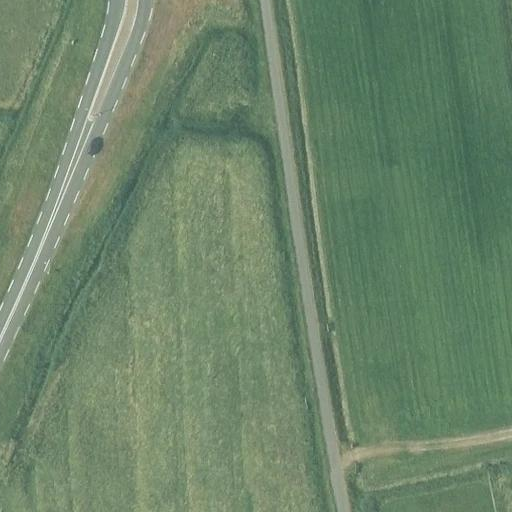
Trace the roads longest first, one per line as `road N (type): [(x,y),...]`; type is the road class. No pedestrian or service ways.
road 1 (unclassified): [(341,511),(262,0)]
road 2 (tertiary): [(59,196),(71,188),(143,0)]
road 3 (tertiary): [(115,0),(56,182),(59,196)]
road 4 (tertiary): [(0,335),(59,196)]
